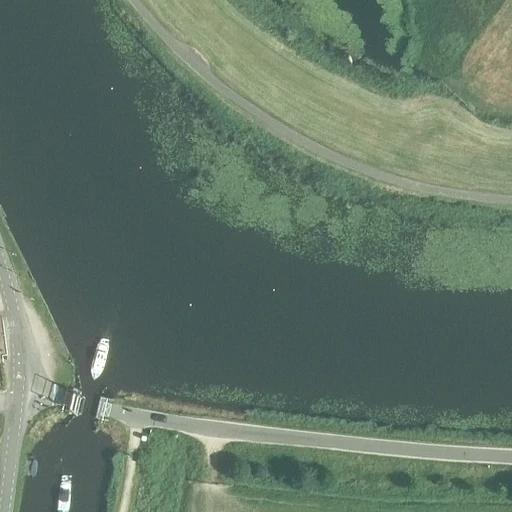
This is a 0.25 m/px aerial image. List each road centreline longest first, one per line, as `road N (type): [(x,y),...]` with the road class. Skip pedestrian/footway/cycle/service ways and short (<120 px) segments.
road 1 (unclassified): [(511,453),(176,421),(26,392)]
road 2 (unclassified): [(131,0),(196,70),(305,144),(423,188),(511,198)]
road 3 (tertiary): [(26,392),(0,264)]
road 4 (tertiary): [(5,511),(26,392)]
